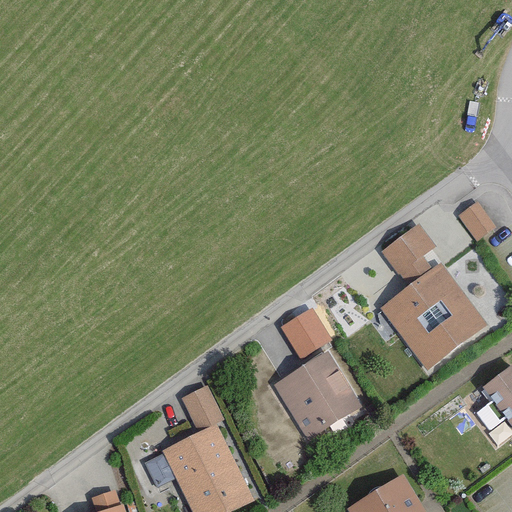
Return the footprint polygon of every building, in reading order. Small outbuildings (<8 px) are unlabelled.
[(487,227),(470,204),(453,216),(470,239),(487,227)] [(429,246),(413,226),(375,255),(400,287),(373,309),(423,372),(482,326),(433,264),(426,270),(415,257),(429,246)] [(310,309),(279,327),(298,359),(328,341),(310,309)] [(357,410),(322,355),(270,387),(305,443),(357,410)] [(511,371),(509,367),(480,389),(511,429),(511,371)] [(178,400),(194,432),(216,420),(200,389),(178,400)] [(222,511),(245,501),(209,428),(158,454),(159,456),(140,466),(153,492),(172,483),(186,511),(222,511)] [(417,511),(393,477),(341,511),(417,511)] [(96,505),(98,511),(119,511),(115,498),(96,505)]
